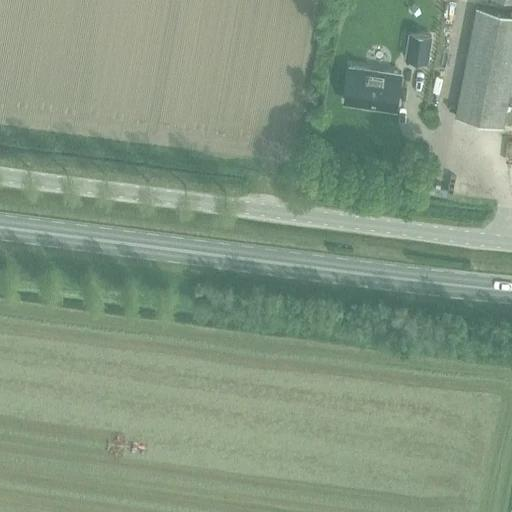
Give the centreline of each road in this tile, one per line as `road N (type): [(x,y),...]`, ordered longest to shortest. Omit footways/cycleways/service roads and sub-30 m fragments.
road 1 (unclassified): [(511,244),(0,179)]
road 2 (secondary): [(511,290),(0,227)]
